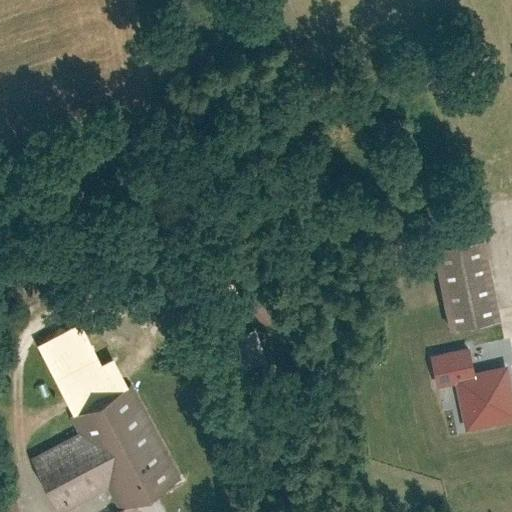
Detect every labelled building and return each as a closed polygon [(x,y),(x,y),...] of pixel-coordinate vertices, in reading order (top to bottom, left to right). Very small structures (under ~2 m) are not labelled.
[(480,241),(429,254),(449,334),(500,321),(480,241)] [(74,324),(35,345),(74,416),(123,388),(131,383),(117,355),(99,365),(74,324)] [(438,379),(454,375),(474,371),(468,346),(432,355),(438,379)] [(474,371),(454,375),(466,427),(511,416),(511,395),(505,364),(474,371)] [(67,441),(23,465),(48,511),(73,511),(99,498),(106,511),(130,511),(178,486),(123,388),(74,416),(58,425),(67,441)]
